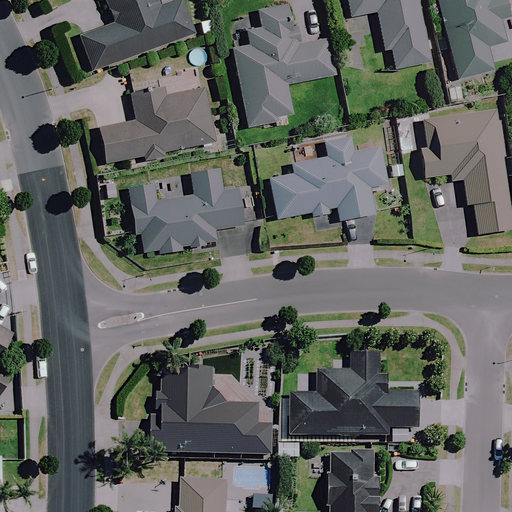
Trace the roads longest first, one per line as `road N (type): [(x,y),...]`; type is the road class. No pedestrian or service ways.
road 1 (residential): [(69,328),(276,295),(486,296)]
road 2 (tertiary): [(69,328),(23,102),(0,38)]
road 3 (residential): [(486,296),(481,511)]
road 4 (tertiary): [(67,511),(69,328)]
